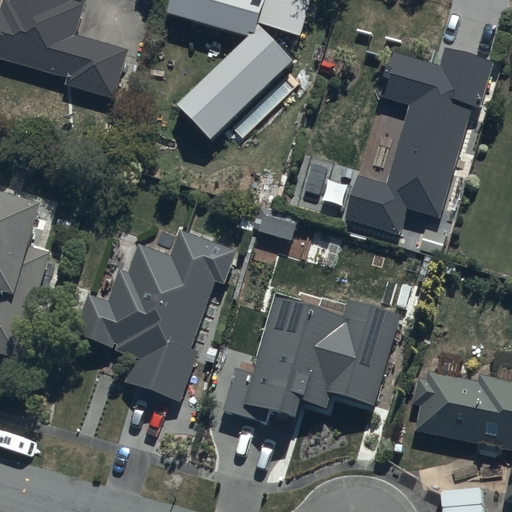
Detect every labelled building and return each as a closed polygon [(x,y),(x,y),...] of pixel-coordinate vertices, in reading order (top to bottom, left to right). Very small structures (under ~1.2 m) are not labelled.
[(0,13),(0,63),(71,84),(68,92),(115,106),(130,56),(79,41),(87,11),(75,8),(77,0),(11,0),(11,4),(5,2),(1,14),(0,13)] [(386,57),(374,100),(405,109),(381,190),(350,181),(338,222),(394,238),(395,233),(401,235),(405,218),(400,217),(401,212),(433,221),(465,111),(477,114),(491,66),(432,49),(426,68),(386,57)] [(0,359),(25,366),(54,259),(37,255),(47,217),(0,204),(0,359)] [(184,409),(203,358),(194,355),(219,289),(227,292),(239,260),(183,239),(173,264),(143,253),(133,281),(124,278),(112,311),(92,304),(78,343),(136,364),(128,388),(184,409)] [(469,295),(445,287),(430,330),(454,338),(469,295)] [(511,507),(511,385),(474,379),(473,384),(423,374),(421,382),(413,381),(408,409),(416,410),(411,434),(509,453),(499,505),(511,507)]
